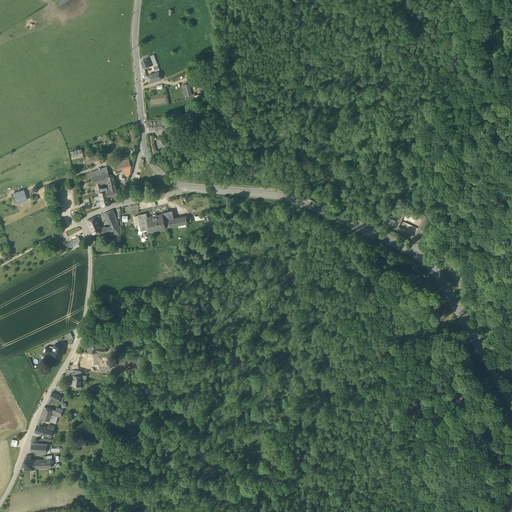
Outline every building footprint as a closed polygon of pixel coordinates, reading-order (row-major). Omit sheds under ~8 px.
[(147,59),(141,61),(143,68),(157,63),(154,55),(146,57),(147,59)] [(159,72),(147,77),(149,84),(161,79),(159,72)] [(188,84),(182,86),(185,96),(191,95),(188,84)] [(163,120),(147,121),(148,132),(157,132),(157,129),(164,128),(163,120)] [(102,154),(86,158),(88,163),(103,159),(102,154)] [(113,175),(107,176),(105,168),(91,172),(91,173),(92,177),(95,185),(97,185),(97,184),(101,183),(108,181),(109,185),(115,184),(113,175)] [(115,184),(109,185),(110,190),(107,190),(108,196),(110,196),(118,194),(115,184)] [(13,193),(16,203),(27,200),(23,190),(13,193)] [(103,191),(99,192),(100,196),(102,205),(102,206),(110,204),(109,200),(108,196),(107,190),(103,191)] [(113,210),(103,214),(104,217),(108,215),(112,224),(113,224),(118,222),(113,210)] [(153,215),(147,217),(146,213),(139,215),(141,225),(142,230),(145,229),(149,229),(149,230),(154,229),(153,228),(165,225),(165,227),(179,224),(186,223),(188,222),(186,216),(174,219),(172,210),(162,212),(162,214),(157,215),(157,214),(156,213),(154,213),(153,214),(153,215)] [(96,217),(87,221),(93,234),(102,231),(101,228),(96,217)] [(407,228),(405,234),(415,237),(418,227),(408,224),(407,228)] [(80,242),(78,238),(70,242),(72,246),(80,242)] [(98,342),(90,340),(88,349),(97,351),(98,346),(98,345),(98,342)] [(63,347),(55,344),(53,351),(52,354),(61,357),(62,352),(63,347)] [(80,376),(74,376),(73,385),(76,385),(77,385),(77,382),(81,383),(81,382),(81,379),(82,377),(81,377),(80,376)] [(61,396),(53,393),(50,397),(53,399),(59,402),(59,401),(61,396)] [(54,410),(44,407),(42,412),(52,415),(54,410)] [(42,412),(40,417),(46,420),(50,421),(52,415),(42,412)] [(40,426),(37,425),(34,431),(45,435),(49,436),(50,436),(51,430),(47,429),(40,426)] [(47,444),(32,443),(31,451),(47,452),(47,447),(47,444)] [(34,460),(31,460),(31,456),(26,456),(24,461),(25,469),(35,469),(34,460)] [(44,460),(34,460),(35,469),(36,469),(36,468),(51,467),(51,460),(47,460),(44,460)]
